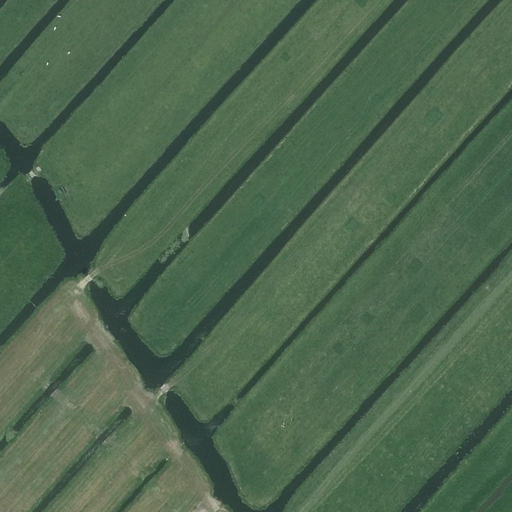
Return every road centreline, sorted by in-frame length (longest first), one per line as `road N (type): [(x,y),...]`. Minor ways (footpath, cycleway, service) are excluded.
road 1 (track): [(173,206),(82,288),(46,330),(37,363),(44,383),(143,469),(158,489),(157,511)]
road 2 (track): [(511,272),(298,511)]
